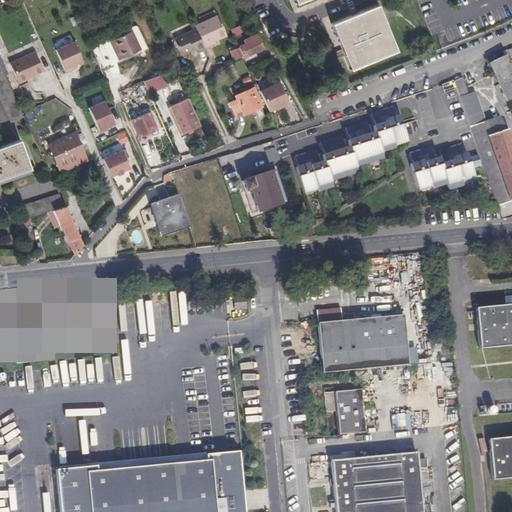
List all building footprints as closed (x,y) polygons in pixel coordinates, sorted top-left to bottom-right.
[(376,6),(330,26),(349,72),(395,52),(376,6)] [(196,29),(198,32),(201,39),(206,50),(217,45),(216,42),(227,37),(219,18),(202,26),(196,29)] [(410,18),(395,25),(402,41),(417,35),(410,18)] [(125,34),(133,54),(142,49),(133,30),(125,34)] [(201,39),(198,32),(175,42),(183,58),(194,53),(198,51),(199,54),(206,50),(201,39)] [(124,58),(133,54),(125,34),(115,39),(124,58)] [(256,34),(244,40),(242,34),(234,38),(238,45),(239,48),(244,58),(263,49),(256,34)] [(75,67),(74,64),(84,59),(76,41),(58,48),(67,71),(75,67)] [(230,53),(234,62),(244,58),(239,48),(230,53)] [(37,50),(11,62),(20,82),(46,70),(37,50)] [(0,63),(5,73),(9,72),(0,53),(0,63)] [(511,98),(511,70),(506,57),(490,63),(507,101),(511,98)] [(0,63),(0,95),(13,123),(25,118),(23,114),(5,73),(0,63)] [(161,73),(142,81),(147,94),(166,86),(161,73)] [(249,78),(242,81),(244,86),(251,82),(249,78)] [(461,79),(454,82),(464,111),(470,127),(485,122),(475,94),(469,96),(464,81),(461,79)] [(268,113),(289,105),(279,80),(258,88),(268,113)] [(252,89),(236,97),(237,100),(229,104),(236,119),(254,111),(255,113),(262,109),(252,89)] [(86,107),(97,132),(114,124),(103,99),(86,107)] [(201,128),(190,101),(172,109),(184,135),(201,128)] [(394,141),(406,137),(399,118),(396,119),(392,108),(370,116),(375,130),(372,131),(374,136),(372,137),(367,123),(345,131),(349,144),(347,145),(348,149),(345,150),(341,138),(320,145),(323,157),(321,158),(323,164),(320,165),(316,152),(294,159),(299,173),(296,174),(302,191),(329,182),(328,179),(356,170),(355,167),(354,164),(381,155),(380,151),(395,145),(394,141)] [(149,112),(131,120),(138,137),(156,130),(149,112)] [(470,127),(485,171),(511,162),(496,119),(485,122),(470,127)] [(121,140),(128,137),(121,121),(115,124),(121,140)] [(18,141),(0,147),(0,179),(28,169),(18,141)] [(380,151),(381,155),(397,150),(395,145),(380,151)] [(447,187),(472,178),(469,170),(481,166),(478,156),(466,160),(461,146),(439,153),(443,166),(440,167),(438,160),(435,160),(431,149),(410,155),(414,168),(411,168),(417,186),(444,178),(445,182),(447,187)] [(124,149),(102,158),(110,176),(116,173),(116,174),(117,173),(119,172),(123,171),(122,170),(129,167),(125,158),(128,156),(124,149)] [(275,149),(266,150),(267,162),(277,161),(275,149)] [(81,151),(55,162),(65,186),(92,174),(81,151)] [(354,164),(355,167),(382,158),(381,155),(354,164)] [(485,171),(502,220),(511,216),(511,164),(511,162),(485,171)] [(328,179),(329,182),(356,172),(356,170),(328,179)] [(269,174),(241,183),(252,215),(284,204),(278,182),(273,184),(269,174)] [(418,190),(445,182),(444,178),(417,186),(418,190)] [(473,182),(472,178),(447,187),(448,190),(473,182)] [(329,182),(302,191),(302,194),(318,188),(319,192),(330,188),(329,182)] [(21,208),(25,219),(64,206),(59,194),(21,208)] [(178,194),(148,204),(159,237),(189,228),(178,194)] [(66,207),(54,211),(58,218),(59,218),(62,225),(62,226),(75,256),(84,245),(66,207)] [(233,310),(246,310),(245,299),(233,299),(233,310)] [(511,306),(475,310),(479,350),(511,346),(511,439),(488,441),(492,479),(511,477),(511,306)] [(402,315),(316,324),(321,373),(407,365),(402,315)] [(424,318),(413,318),(414,349),(426,348),(424,318)] [(117,360),(118,352),(93,350),(93,359),(117,360)] [(334,388),(323,389),(325,414),(336,413),(339,434),(366,431),(361,391),(335,394),(334,388)] [(57,469),(61,511),(245,511),(239,450),(57,469)] [(421,511),(416,452),(330,460),(334,511),(421,511)]
